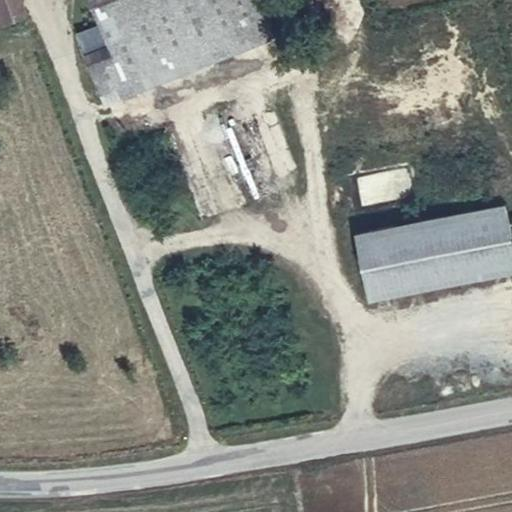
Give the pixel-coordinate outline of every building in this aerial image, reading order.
[(0,0),(0,20),(24,11),(19,0),(0,0)] [(96,0),(113,43),(129,82),(270,26),(259,0),(96,0)] [(88,53),(106,99),(131,88),(129,82),(113,43),(88,53)] [(434,131),(441,120),(400,94),(393,104),(434,131)] [(511,270),(511,225),(508,202),(359,230),(372,297),(511,270)]
